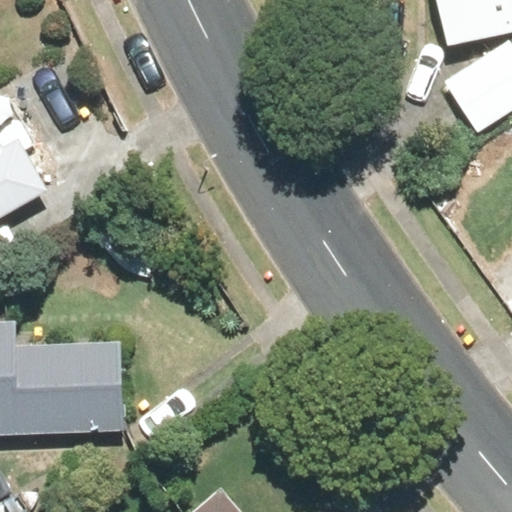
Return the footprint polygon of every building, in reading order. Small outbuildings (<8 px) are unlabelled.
[(511,0),(423,0),(435,55),(511,38),(511,0)] [(511,125),(511,44),(448,88),(485,143),(511,125)] [(0,221),(50,192),(19,140),(0,151),(0,221)] [(0,325),(0,446),(121,442),(118,349),(15,353),(14,325),(0,325)] [(230,511),(217,495),(195,511),(230,511)]
